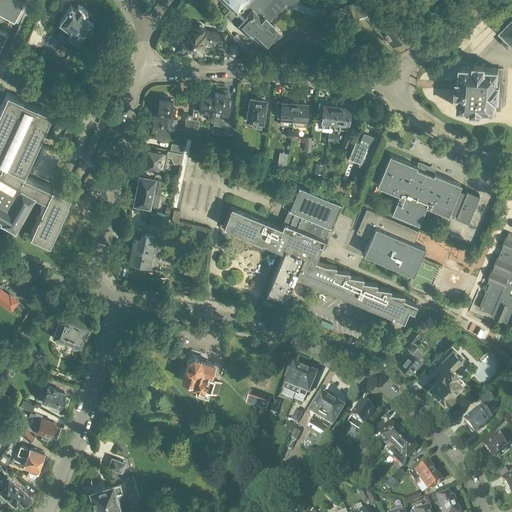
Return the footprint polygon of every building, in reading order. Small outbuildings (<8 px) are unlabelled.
[(0,0),(0,13),(14,21),(15,19),(17,20),(27,0),(0,0)] [(224,0),(232,7),(224,16),(232,24),(234,22),(247,35),(250,32),(265,47),(272,39),(274,41),(282,33),(268,20),(282,5),(287,1),(292,2),(294,0),(224,0)] [(287,1),(282,5),(350,24),(348,15),(294,0),(292,2),(287,1)] [(359,18),(368,15),(392,45),(410,32),(385,0),(356,0),(354,2),(345,5),(348,15),(350,24),(352,30),(362,27),(359,18)] [(511,4),(506,10),(508,12),(495,26),(501,32),(507,38),(503,43),(509,49),(511,45),(511,4)] [(60,22),(57,26),(78,42),(93,22),(84,16),(87,12),(78,5),(75,9),(71,6),(59,21),(60,22)] [(216,46),(223,47),(225,35),(204,31),(204,29),(186,26),(184,38),(177,37),(176,47),(178,47),(178,51),(190,53),(191,49),(200,51),(202,42),(216,45),(216,46)] [(237,35),(234,38),(250,62),(254,59),(237,35)] [(36,50),(24,45),(18,61),(29,66),(36,50)] [(482,110),(496,111),(497,97),(499,97),(500,82),(498,82),(499,68),(485,67),(485,64),(474,63),(474,67),(460,66),(459,79),(457,79),(456,87),(455,94),(458,95),(457,108),(471,109),(470,111),(482,112),(482,110)] [(51,187),(23,175),(51,113),(7,92),(0,107),(0,216),(2,218),(1,218),(0,220),(2,220),(13,227),(15,228),(15,226),(33,195),(34,194),(45,199),(40,212),(39,211),(37,216),(38,216),(30,235),(49,243),(50,243),(49,242),(67,203),(68,203),(68,202),(67,202),(70,195),(61,192),(61,191),(51,187)] [(215,97),(212,120),(214,121),(215,110),(222,111),(221,118),(228,119),(230,103),(228,103),(229,95),(215,93),(215,97)] [(153,113),(152,117),(173,119),(174,108),(172,108),(173,100),(168,99),(168,96),(161,95),(160,98),(159,98),(157,114),(153,113)] [(212,120),(215,97),(201,95),(199,111),(208,112),(207,120),(212,120)] [(256,99),(250,98),(248,112),(246,112),(245,118),(247,118),(247,120),(256,122),(255,129),(261,130),(266,100),(264,100),(265,98),(257,96),(256,99)] [(281,125),(293,126),(295,102),(288,102),(288,101),(284,100),(283,102),(282,101),(281,119),(281,125)] [(301,103),(295,102),(293,126),(305,127),(306,121),(308,103),(306,103),(305,102),(302,102),(301,103)] [(330,122),(335,123),(337,106),(331,105),(330,104),(326,103),(325,105),(324,104),(322,121),(323,122),(322,127),(329,128),(330,122)] [(335,123),(340,123),(339,129),(346,130),(347,124),(348,124),(350,107),(348,107),(347,106),(344,105),(343,106),(337,106),(335,123)] [(184,131),(191,134),(192,120),(193,116),(186,116),(186,119),(184,131)] [(177,120),(173,119),(152,117),(151,130),(155,130),(154,138),(166,139),(168,124),(172,124),(176,127),(177,120)] [(199,121),(192,120),(191,134),(197,136),(199,121)] [(227,121),(225,135),(232,136),(234,122),(227,121)] [(352,137),(346,134),(342,145),(348,148),(352,137)] [(365,134),(361,142),(355,140),(348,157),(360,162),(358,167),(365,169),(378,139),(365,134)] [(41,143),(30,169),(49,177),(60,152),(41,143)] [(170,151),(184,154),(185,148),(172,145),(170,151)] [(148,150),(146,158),(144,160),(143,164),(145,166),(144,167),(158,170),(157,174),(163,176),(164,171),(167,157),(170,158),(173,165),(181,166),(182,160),(184,154),(170,151),(168,151),(167,154),(148,150)] [(257,161),(264,161),(265,153),(258,152),(257,161)] [(461,184),(434,173),(435,169),(418,162),(417,166),(389,154),(376,186),(395,193),(388,210),(391,212),(391,213),(419,224),(419,223),(422,225),(430,208),(448,215),(450,211),(456,213),(455,216),(468,221),(479,194),(466,189),(465,191),(459,189),(461,184)] [(137,191),(152,194),(153,187),(159,189),(160,182),(154,181),(155,179),(140,177),(137,191)] [(289,209),(282,228),(292,232),(283,252),(266,293),(267,293),(285,300),(284,301),(285,301),(296,276),(404,321),(408,310),(413,312),(417,304),(403,298),(404,294),(390,292),(390,289),(376,287),(377,283),(363,281),(363,277),(349,275),(349,272),(336,270),(336,266),(324,264),(315,261),(330,226),(330,227),(340,203),(298,185),(298,186),(292,183),(282,206),(283,206),(283,207),(289,209)] [(349,189),(335,183),(331,193),(356,203),(361,191),(350,187),(349,189)] [(152,194),(137,191),(134,204),(149,207),(149,206),(157,207),(160,196),(152,194)] [(180,210),(173,209),(171,221),(178,222),(180,210)] [(370,239),(364,254),(413,275),(425,248),(414,243),(419,231),(367,209),(356,233),(370,239)] [(155,221),(166,224),(168,215),(157,213),(155,221)] [(128,246),(125,259),(130,260),(129,262),(148,266),(149,265),(153,266),(155,257),(150,256),(153,242),(153,241),(154,235),(144,233),(143,239),(134,238),(132,247),(128,246)] [(498,258),(497,258),(494,266),(495,266),(493,271),(492,271),(489,279),(488,282),(490,283),(479,309),(492,314),(492,316),(495,318),(494,319),(502,322),(502,321),(508,323),(508,324),(511,325),(511,344),(511,347),(511,234),(509,233),(507,238),(506,238),(503,246),(501,251),(503,252),(502,256),(500,255),(498,258)] [(0,302),(11,311),(18,301),(9,295),(9,296),(0,289),(0,302)] [(463,325),(435,310),(433,314),(461,329),(463,325)] [(79,344),(80,344),(82,339),(86,340),(86,339),(88,338),(91,331),(90,329),(90,328),(86,326),(88,321),(62,311),(61,314),(54,312),(51,320),(58,323),(53,335),(54,335),(54,336),(56,339),(61,341),(65,340),(65,339),(70,341),(70,342),(72,345),(75,346),(78,345),(79,344)] [(417,328),(406,341),(412,345),(422,332),(417,328)] [(6,358),(11,361),(17,352),(12,349),(6,358)] [(408,350),(398,363),(409,372),(414,366),(417,368),(422,362),(419,360),(419,359),(408,350)] [(443,373),(429,388),(444,402),(446,400),(451,405),(457,399),(452,394),(461,384),(454,378),(457,375),(452,371),(462,361),(452,352),(438,368),(443,373)] [(511,360),(511,357),(509,356),(503,363),(507,366),(511,360)] [(210,393),(216,395),(218,390),(219,390),(221,383),(214,381),(207,379),(208,374),(210,375),(214,364),(201,360),(200,361),(198,358),(193,357),(188,359),(186,364),(188,367),(186,368),(182,380),(192,383),(191,386),(203,390),(202,390),(210,393)] [(294,396),(304,372),(293,367),(292,369),(291,368),(288,374),(290,375),(285,386),(283,391),(294,396)] [(304,372),(294,396),(304,400),(306,396),(307,396),(307,395),(309,395),(311,389),(310,389),(312,384),(313,384),(316,379),(315,378),(315,377),(304,372)] [(50,409),(57,412),(59,408),(60,407),(62,407),(64,401),(62,400),(65,393),(47,387),(41,385),(39,391),(45,394),(42,402),(51,405),(50,409)] [(309,427),(314,430),(326,437),(342,410),(330,402),(332,399),(325,394),(321,400),(320,399),(309,416),(314,419),(309,427)] [(479,402),(484,408),(493,400),(488,395),(479,402)] [(264,397),(260,409),(266,411),(270,399),(264,397)] [(20,407),(31,412),(34,406),(23,401),(20,407)] [(269,413),(276,415),(280,404),(273,401),(269,413)] [(346,425),(358,433),(362,427),(362,428),(372,413),(371,413),(372,411),(367,407),(365,409),(359,405),(350,419),(346,425)] [(477,412),(465,423),(469,427),(468,430),(471,433),(473,433),(474,434),(487,424),(487,423),(491,420),(482,409),(478,413),(477,412)] [(290,421),(297,425),(302,414),(296,411),(290,421)] [(511,413),(511,412),(503,420),(508,425),(511,420),(511,413)] [(28,416),(26,422),(27,424),(32,425),(30,430),(43,434),(41,439),(48,441),(49,437),(50,437),(52,430),(53,430),(55,425),(54,424),(54,423),(40,418),(41,417),(36,415),(36,417),(35,416),(35,417),(30,415),(28,416)] [(383,450),(387,454),(403,438),(398,434),(398,432),(396,429),(394,429),(388,424),(378,434),(388,445),(383,450)] [(34,437),(28,432),(23,428),(18,433),(29,443),(34,437)] [(326,445),(332,449),(342,434),(336,430),(326,445)] [(4,440),(10,444),(16,435),(10,431),(4,440)] [(290,440),(295,443),(300,434),(294,432),(290,440)] [(496,436),(483,448),(487,453),(487,455),(489,458),(491,458),(492,459),(501,453),(503,454),(506,451),(505,449),(506,448),(511,443),(502,432),(497,437),(496,436)] [(415,450),(403,438),(387,454),(402,469),(403,468),(403,467),(404,466),(404,464),(405,463),(405,462),(405,461),(410,456),(412,456),(414,454),(414,451),(415,450)] [(356,447),(361,452),(368,444),(363,440),(356,447)] [(28,473),(36,476),(37,472),(38,472),(39,469),(40,468),(41,465),(40,464),(42,459),(44,459),(44,456),(44,455),(44,453),(30,448),(29,449),(20,446),(17,455),(26,458),(23,467),(30,469),(28,473)] [(109,468),(122,473),(125,463),(112,458),(109,468)] [(418,480),(427,492),(440,483),(427,464),(410,477),(414,483),(418,480)] [(312,477),(316,483),(325,477),(319,469),(314,472),(315,475),(312,477)] [(511,470),(511,469),(501,475),(505,481),(503,482),(507,488),(506,489),(505,491),(507,494),(509,494),(511,494),(511,495),(511,494),(511,470)] [(387,483),(391,487),(394,484),(395,485),(403,476),(399,471),(390,480),(387,483)] [(0,491),(3,494),(5,495),(20,508),(24,504),(27,503),(30,500),(30,497),(3,473),(0,475),(0,491)] [(91,492),(91,494),(90,496),(91,499),(93,500),(96,508),(95,510),(95,511),(113,511),(119,509),(121,508),(117,495),(126,492),(124,484),(120,485),(112,487),(112,486),(91,492)] [(363,505),(368,502),(365,496),(363,491),(358,493),(363,505)] [(371,493),(365,496),(368,502),(370,507),(377,505),(375,501),(371,493)] [(405,505),(420,499),(418,493),(403,499),(405,505)] [(429,496),(429,497),(431,501),(432,506),(438,504),(436,500),(437,499),(435,494),(429,496)] [(456,511),(452,500),(449,501),(447,495),(437,499),(436,500),(438,504),(439,505),(438,506),(439,510),(440,510),(441,511),(456,511)] [(427,511),(427,508),(432,506),(429,497),(424,499),(426,505),(422,506),(423,511),(422,511),(420,507),(413,509),(413,511),(427,511)]
